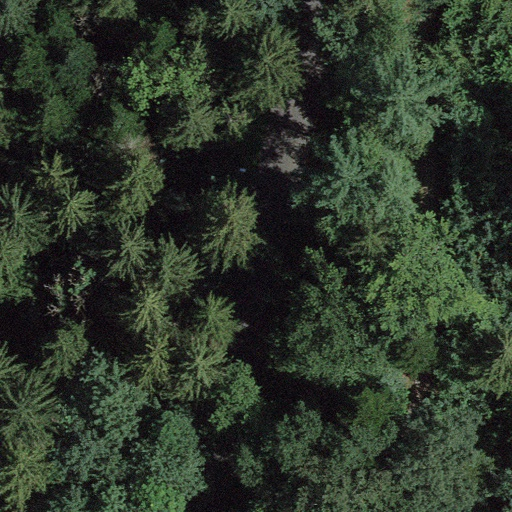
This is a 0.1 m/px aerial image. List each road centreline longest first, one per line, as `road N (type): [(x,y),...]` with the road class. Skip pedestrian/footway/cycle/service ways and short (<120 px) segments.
road 1 (tertiary): [(198,511),(321,0)]
road 2 (track): [(403,511),(434,176),(410,52),(426,0)]
